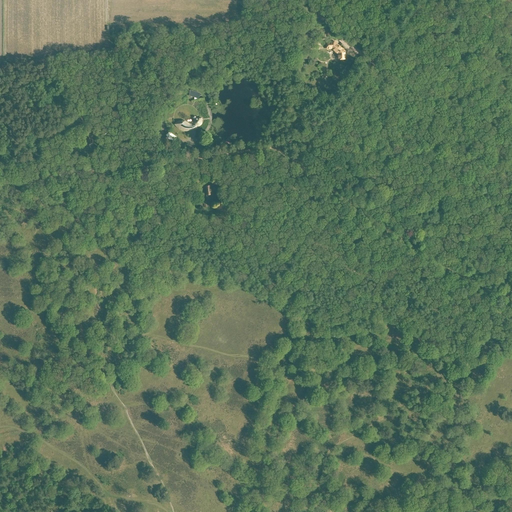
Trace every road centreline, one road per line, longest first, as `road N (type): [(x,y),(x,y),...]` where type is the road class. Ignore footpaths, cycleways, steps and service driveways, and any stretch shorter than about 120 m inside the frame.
road 1 (track): [(0,184),(275,147)]
road 2 (track): [(309,171),(459,273),(511,298)]
road 3 (track): [(317,133),(424,0)]
